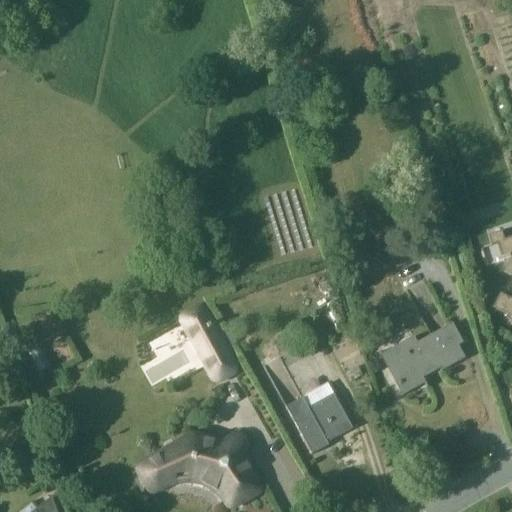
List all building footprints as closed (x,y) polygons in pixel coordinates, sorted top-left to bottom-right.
[(511,238),(503,241),(500,233),(487,237),(490,247),(497,246),(501,258),(495,260),(496,263),(502,262),(504,269),(501,274),(511,279),(511,299),(511,301),(499,295),(492,309),(506,317),(504,320),(511,324),(511,238)] [(419,283),(409,288),(417,304),(427,299),(419,283)] [(200,307),(196,306),(180,315),(178,318),(177,321),(177,326),(209,382),(212,385),(216,386),(219,385),(234,377),(236,375),(238,372),(237,368),(230,355),(236,351),(217,318),(211,321),(204,308),(200,307)] [(379,357),(401,397),(424,385),(421,380),(438,371),(440,374),(464,361),(456,348),(461,345),(450,326),(415,345),(412,339),(379,357)] [(158,357),(141,366),(151,384),(176,371),(166,353),(159,357),(158,357)] [(326,385),(284,410),(310,457),(327,448),(326,445),(351,431),(326,385)] [(262,491),(262,488),(249,466),(247,461),(247,456),(249,447),(248,442),(244,437),(239,435),(233,435),(219,440),(211,440),(202,437),(196,435),(192,435),(189,435),(139,463),(136,465),(134,468),(133,472),(134,475),(144,494),(146,496),(148,497),(149,498),(154,497),(156,496),(158,494),(167,491),(177,488),(184,487),(190,487),(197,488),(204,491),(212,496),(217,502),(220,505),(223,510),(226,511),(233,511),(235,511),(259,498),(261,495),(262,491)] [(54,511),(50,499),(33,511),(54,511)]
